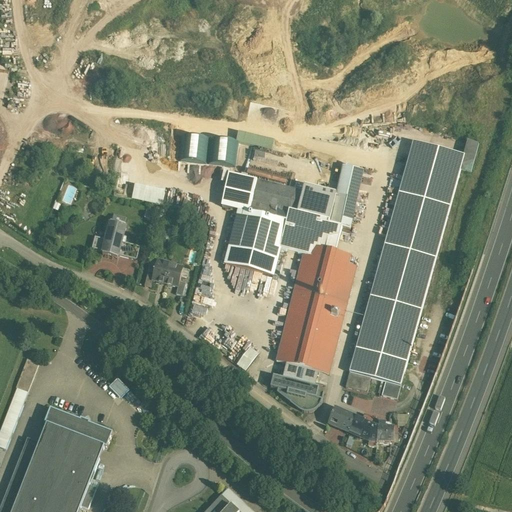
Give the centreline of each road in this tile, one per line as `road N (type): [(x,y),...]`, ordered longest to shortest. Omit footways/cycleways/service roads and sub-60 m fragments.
road 1 (residential): [(0,241),(139,303),(327,449),(385,483)]
road 2 (tertiary): [(0,264),(106,333),(311,511)]
road 3 (motorway): [(511,249),(410,511)]
road 4 (motorway): [(438,511),(511,322)]
